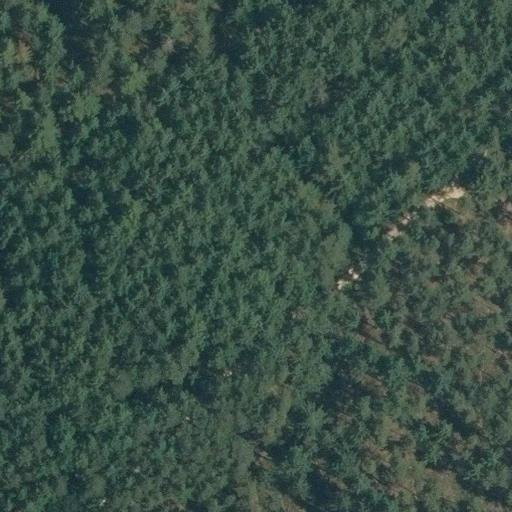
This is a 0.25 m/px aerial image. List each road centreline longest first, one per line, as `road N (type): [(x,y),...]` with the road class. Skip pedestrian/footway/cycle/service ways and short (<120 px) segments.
road 1 (track): [(63,511),(511,132)]
road 2 (track): [(0,173),(312,0)]
